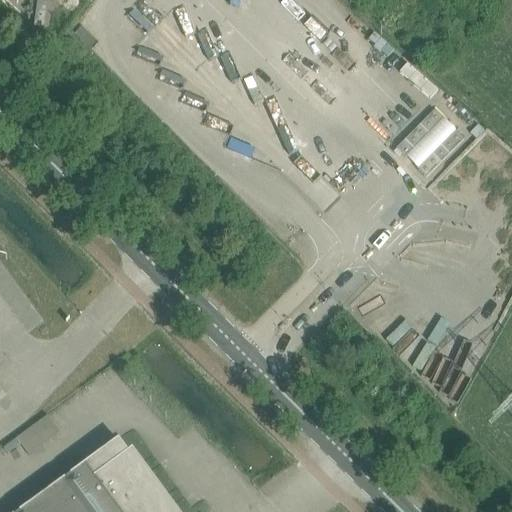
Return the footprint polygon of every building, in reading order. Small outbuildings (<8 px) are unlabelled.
[(381,39),(374,33),(369,40),(376,45),(374,47),(380,53),(381,52),(387,58),(394,51),(381,39)] [(438,91),(408,64),(400,73),(431,100),(438,91)] [(397,149),(426,178),(465,139),(435,110),(397,149)] [(478,125),(470,134),(476,139),(484,131),(478,125)] [(29,456),(61,433),(48,416),(17,439),(29,456)] [(173,511),(130,453),(128,454),(119,441),(20,511),(173,511)]
